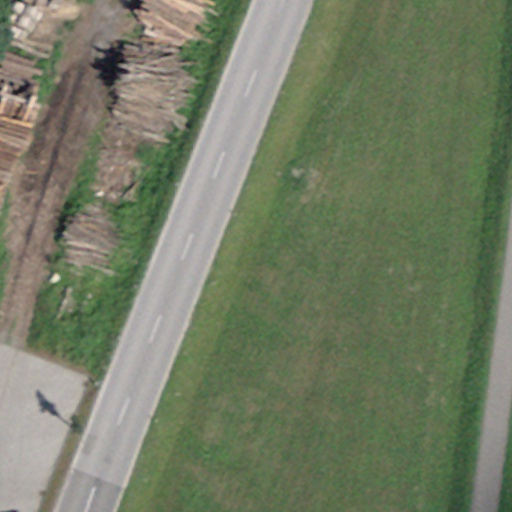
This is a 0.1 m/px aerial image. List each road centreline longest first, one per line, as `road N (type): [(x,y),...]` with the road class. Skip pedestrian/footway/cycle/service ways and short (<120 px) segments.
road 1 (secondary): [(86,511),(282,0)]
road 2 (track): [(3,355),(111,0)]
